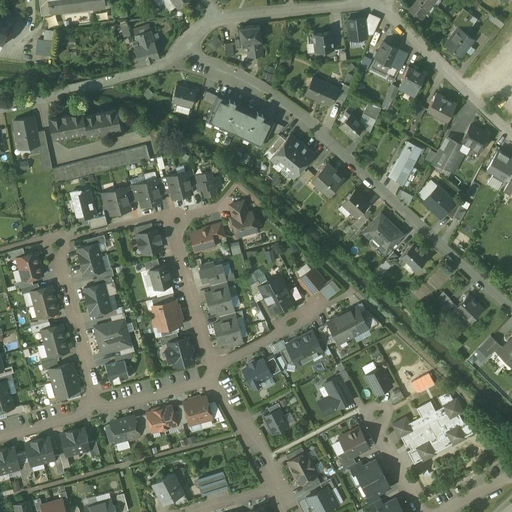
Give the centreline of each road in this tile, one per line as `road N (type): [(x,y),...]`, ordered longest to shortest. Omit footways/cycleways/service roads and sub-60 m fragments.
road 1 (residential): [(180,50),(258,86),(309,121),(511,308)]
road 2 (residential): [(511,135),(379,10)]
road 3 (residential): [(96,409),(54,242)]
road 4 (residential): [(165,64),(0,108)]
road 5 (residential): [(211,373),(171,218)]
road 6 (residential): [(365,0),(216,18)]
road 7 (residential): [(276,485),(211,373)]
road 8 (residential): [(96,409),(211,373)]
